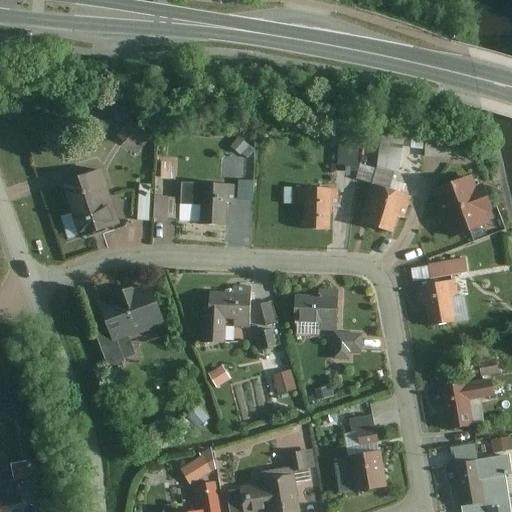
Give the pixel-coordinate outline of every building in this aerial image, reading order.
[(136,117),(122,136),(142,151),(156,132),(136,117)] [(430,134),(430,157),(469,157),(469,134),(430,134)] [(104,170),(65,182),(82,239),(121,228),(104,170)] [(475,177),(432,192),(450,241),(492,225),(488,215),(493,213),(483,186),(479,188),(475,177)] [(154,220),(155,184),(143,184),(142,220),(154,220)] [(235,184),(182,184),(182,205),(202,205),(202,225),(227,225),(228,204),(235,204),(235,184)] [(412,197),(376,186),(365,223),(395,232),(399,219),(405,220),(412,197)] [(339,190),(297,189),(296,205),(305,205),(305,228),(330,229),(331,210),(338,210),(339,190)] [(180,220),(180,196),(158,196),(158,220),(180,220)] [(417,266),(420,283),(475,274),(472,257),(417,266)] [(455,281),(415,289),(419,307),(426,305),(431,326),(455,321),(450,298),(458,297),(455,281)] [(152,285),(100,303),(109,330),(97,335),(110,372),(128,366),(126,360),(137,356),(130,337),(166,324),(152,285)] [(231,293),(211,292),(209,315),(214,315),(212,347),(225,348),(227,327),(250,328),(253,287),(232,286),(231,293)] [(319,296),(296,295),(295,330),(340,331),(341,290),(319,290),(319,296)] [(281,345),(279,301),(258,302),(260,329),(262,329),(263,346),(281,345)] [(358,333),(333,334),(333,360),(347,359),(347,354),(359,354),(358,333)] [(222,386),(234,378),(228,368),(215,375),(222,386)] [(284,394),(302,389),(296,369),(278,375),(284,394)] [(491,380),(432,390),(435,405),(442,404),(447,430),(474,425),(470,402),(494,398),(491,380)] [(354,418),(357,430),(381,426),(379,413),(354,418)] [(357,431),(358,442),(384,439),(382,428),(357,431)] [(511,437),(496,438),(497,452),(511,451),(511,437)] [(298,470),(320,467),(318,449),(296,452),(298,470)] [(194,484),(224,469),(215,450),(185,465),(194,484)] [(383,451),(349,457),(355,493),(388,487),(383,451)] [(511,469),(509,455),(452,466),(460,508),(484,504),(480,482),(505,478),(511,476),(511,469)] [(301,511),(294,472),(263,477),(264,483),(237,488),(241,511),(259,511),(268,510),(268,511),(301,511)] [(484,504),(460,508),(460,511),(510,511),(511,511),(505,478),(480,482),(484,504)] [(222,511),(217,482),(198,486),(202,510),(194,511),(222,511)]
